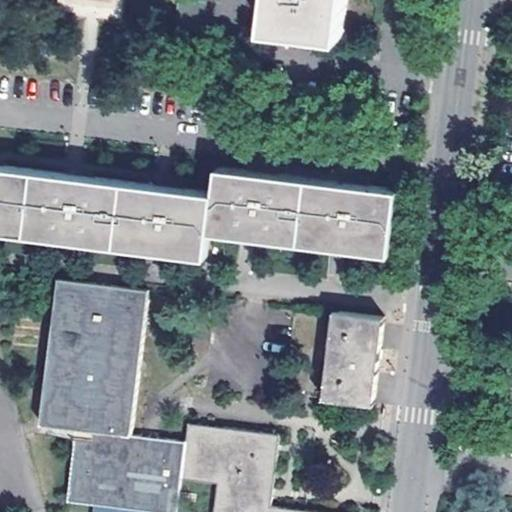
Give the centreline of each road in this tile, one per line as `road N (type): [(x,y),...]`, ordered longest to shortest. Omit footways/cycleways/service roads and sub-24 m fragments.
road 1 (residential): [(213,136),(449,167)]
road 2 (residential): [(224,52),(459,82)]
road 3 (residential): [(0,109),(213,136)]
road 4 (residential): [(449,167),(423,377)]
road 5 (unknown): [(58,511),(0,377)]
road 6 (residential): [(423,377),(407,511)]
